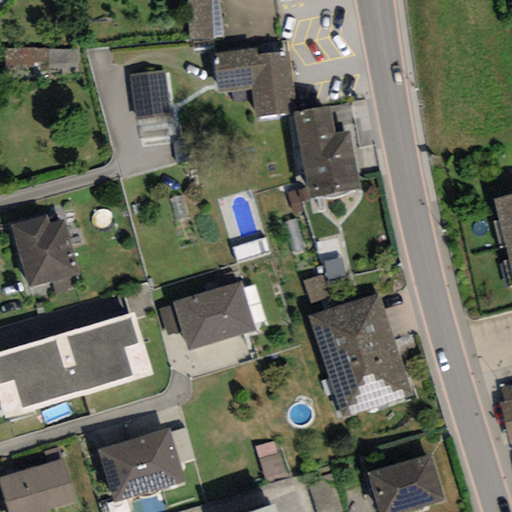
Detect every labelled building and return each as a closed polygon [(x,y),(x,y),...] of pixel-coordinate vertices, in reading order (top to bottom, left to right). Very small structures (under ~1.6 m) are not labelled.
[(211,0),(185,0),(187,43),(213,42),(211,0)] [(36,68),(36,50),(6,50),(6,68),(36,68)] [(77,51),(48,52),(48,71),(78,70),(77,51)] [(257,53),(217,58),(219,70),(213,71),(217,98),(251,93),(255,122),(295,117),(293,101),(296,101),(290,54),(257,58),(257,53)] [(165,72),(130,77),(136,122),(172,117),(165,72)] [(295,119),(311,203),(358,195),(347,131),(334,133),(330,112),(295,119)] [(511,199),(495,204),(511,278),(511,199)] [(46,220),(11,230),(29,293),(80,279),(64,223),(48,227),(46,220)] [(341,261),(325,264),(329,283),(345,280),(341,261)] [(321,277),(303,284),(314,311),(332,304),(321,277)] [(241,286),(173,307),(181,333),(188,355),(256,334),(241,286)] [(308,319),(342,422),(412,399),(378,296),(308,319)] [(167,338),(181,333),(173,307),(159,311),(167,338)] [(134,317),(0,358),(0,412),(4,426),(153,379),(134,317)] [(511,444),(511,387),(500,391),(504,404),(499,406),(509,446),(511,445),(511,444)] [(169,434),(98,456),(114,508),(185,486),(169,434)] [(366,477),(376,511),(420,511),(445,505),(431,458),(366,477)] [(63,463),(0,481),(0,489),(6,511),(56,511),(76,506),(63,463)]
